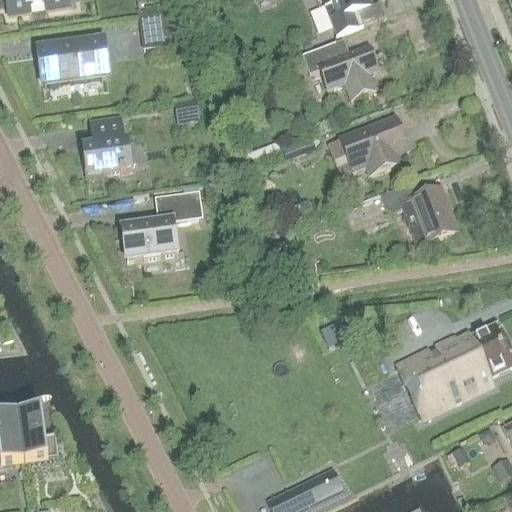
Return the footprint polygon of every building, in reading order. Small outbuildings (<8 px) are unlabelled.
[(6,0),(9,19),(30,16),(30,9),(45,7),(46,13),(69,10),(67,0),(6,0)] [(368,0),(314,0),(320,12),(324,10),(336,40),(363,29),(358,16),(373,10),(368,0)] [(138,22),(142,48),(174,44),(170,17),(138,22)] [(101,47),(39,55),(44,90),(106,81),(101,47)] [(370,80),(378,77),(369,52),(342,62),(336,47),(302,60),(310,80),(320,75),(328,96),(345,89),(351,105),(376,96),(370,80)] [(197,102),(174,106),(178,129),(200,125),(197,102)] [(408,157),(395,122),(339,143),(353,178),(366,173),(370,181),(402,169),(399,160),(408,157)] [(93,143),(94,143),(95,151),(83,152),(85,163),(82,164),(85,184),(102,181),(102,178),(119,175),(120,177),(126,176),(125,174),(131,174),(130,169),(134,168),(131,150),(127,151),(127,146),(122,147),(119,124),(91,128),(93,143)] [(317,139),(289,150),(293,160),(313,153),(319,146),(317,139)] [(366,219),(385,212),(388,218),(412,209),(427,247),(456,236),(440,193),(425,199),(419,184),(361,206),(366,219)] [(220,188),(205,190),(207,205),(223,203),(220,188)] [(199,197),(154,203),(154,204),(160,203),(164,227),(153,228),(153,227),(141,229),(141,230),(128,232),(122,233),(127,265),(133,265),(143,263),(143,264),(160,262),(160,261),(176,259),(172,227),(197,223),(194,198),(199,198),(199,197)] [(302,281),(317,279),(315,266),(301,268),(302,281)] [(248,287),(263,285),(261,271),(246,273),(248,287)] [(493,390),(489,382),(511,371),(511,356),(509,356),(496,329),(470,342),(468,337),(460,341),(459,338),(396,369),(422,424),(493,390)] [(18,420),(25,467),(58,462),(55,440),(43,442),(40,417),(18,420)] [(0,469),(11,468),(11,469),(25,467),(18,420),(0,422),(0,469)] [(511,427),(502,433),(511,451),(511,450),(511,427)] [(488,432),(477,438),(481,444),(488,446),(494,443),(488,432)] [(507,484),(511,480),(511,461),(499,469),(507,484)] [(332,473),(267,505),(270,511),(302,511),(342,493),(332,473)]
